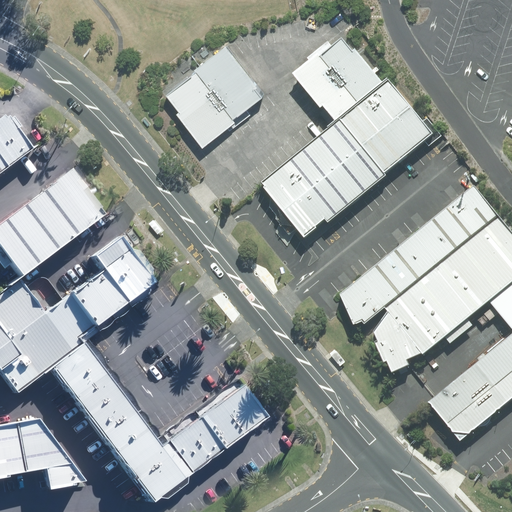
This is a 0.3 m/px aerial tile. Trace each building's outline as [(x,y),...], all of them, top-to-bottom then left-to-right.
[(443,148),(347,35),(304,72),(346,122),(265,190),(319,253),(443,148)] [(235,44),(173,94),(213,144),(275,93),(235,44)] [(0,180),(34,156),(6,120),(0,124),(0,180)] [(108,218),(71,170),(0,223),(0,252),(22,282),(108,218)] [(511,296),(511,239),(474,194),(343,300),(362,337),(394,319),(395,323),(381,344),(400,384),(417,373),(414,368),(430,364),(511,296)] [(41,314),(21,287),(0,302),(0,377),(11,392),(42,370),(76,344),(152,288),(115,239),(90,258),(100,270),(41,314)] [(511,414),(511,338),(427,406),(464,453),(511,414)] [(146,507),(263,419),(234,381),(151,443),(76,344),(42,370),(146,507)] [(0,427),(0,479),(42,472),(46,493),(79,486),(30,422),(0,427)]
